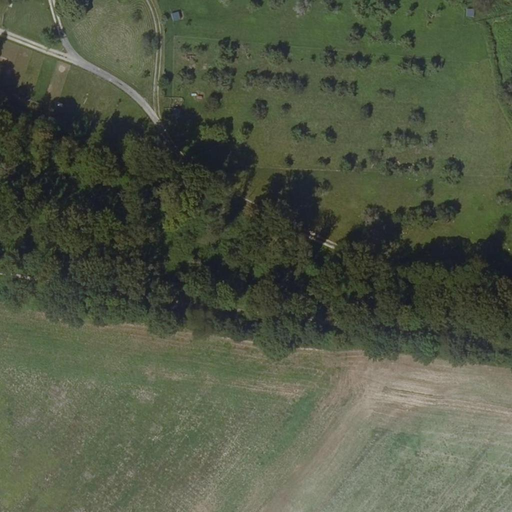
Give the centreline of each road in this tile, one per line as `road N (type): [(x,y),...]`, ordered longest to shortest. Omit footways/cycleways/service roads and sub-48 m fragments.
road 1 (track): [(162,55),(159,120),(188,160),(270,214),(511,304)]
road 2 (track): [(159,120),(76,60),(50,0)]
